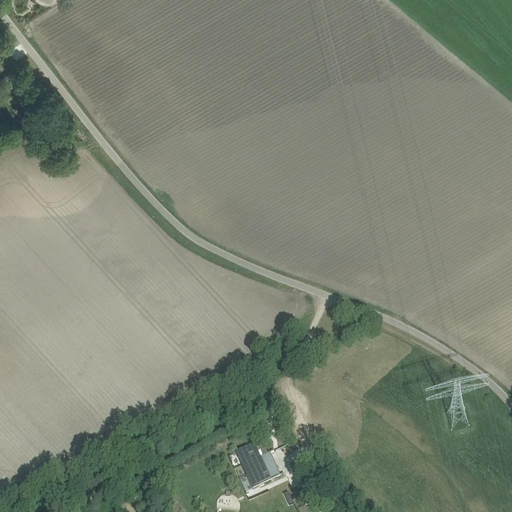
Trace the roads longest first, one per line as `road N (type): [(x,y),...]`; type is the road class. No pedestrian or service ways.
road 1 (unclassified): [(511,411),(444,354),(222,256),(183,229),(0,12)]
road 2 (track): [(79,511),(258,407),(289,377),(318,327)]
